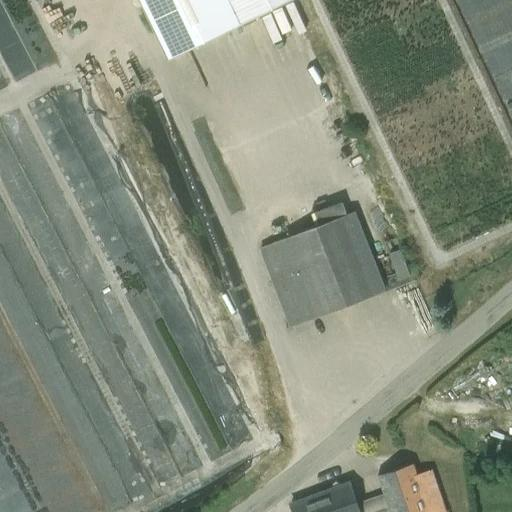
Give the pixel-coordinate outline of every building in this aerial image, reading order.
[(138,0),(168,61),(292,0),(138,0)] [(385,292),(354,212),(261,247),(292,327),(385,292)] [(389,254),(399,281),(410,277),(401,250),(389,254)] [(164,379),(181,378),(179,357),(162,358),(164,379)] [(232,450),(208,401),(185,412),(208,461),(232,450)] [(379,475),(390,511),(453,511),(453,509),(447,511),(433,469),(417,474),(414,464),(379,475)] [(360,511),(350,484),(350,483),(291,505),(293,511),(360,511)]
